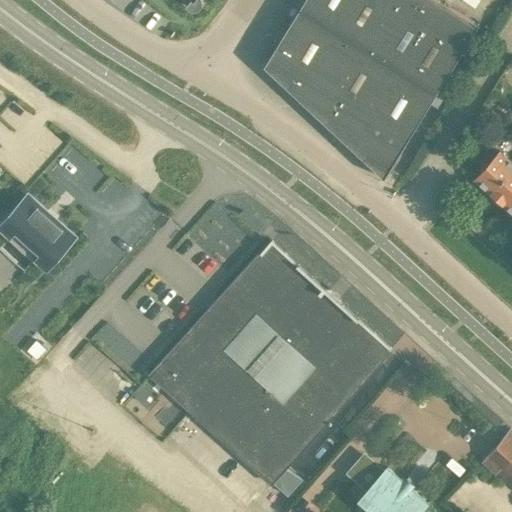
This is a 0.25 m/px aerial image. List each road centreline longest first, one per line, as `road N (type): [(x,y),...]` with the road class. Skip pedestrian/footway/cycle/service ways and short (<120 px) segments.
road 1 (primary): [(511,402),(271,191),(0,9)]
road 2 (unclassified): [(511,323),(361,186),(198,72)]
road 3 (unclassified): [(198,72),(80,0)]
